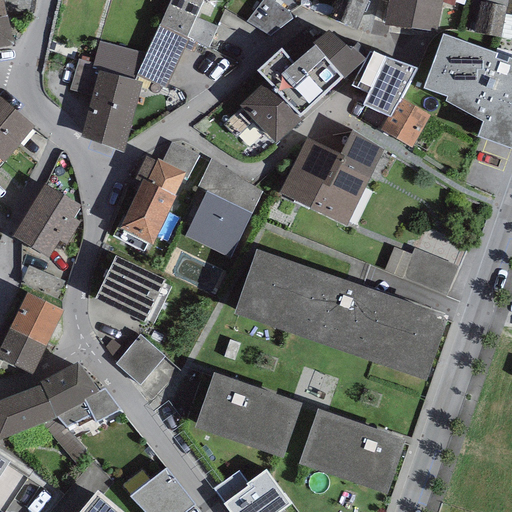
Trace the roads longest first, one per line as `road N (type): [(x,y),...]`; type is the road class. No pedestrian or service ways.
road 1 (residential): [(511,213),(407,511)]
road 2 (residential): [(28,65),(30,94),(83,158),(93,195),(74,306),(81,338)]
road 3 (residential): [(81,338),(216,511)]
